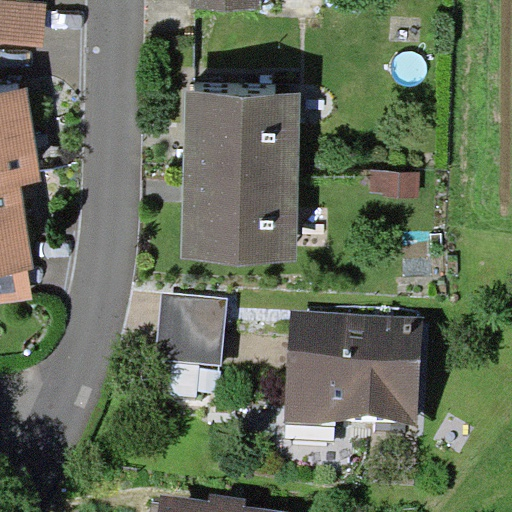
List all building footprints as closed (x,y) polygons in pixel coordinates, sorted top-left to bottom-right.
[(0,35),(35,38),(37,9),(0,5),(0,35)] [(0,174),(26,170),(13,84),(0,85),(0,174)] [(189,85),(187,166),(284,168),(285,127),(270,126),(270,87),(189,85)] [(283,210),(284,168),(187,166),(185,247),(267,249),(268,210),(283,210)] [(6,177),(21,175),(21,172),(27,172),(26,170),(0,174),(0,262),(19,259),(6,177)] [(234,316),(169,311),(165,363),(230,368),(234,316)] [(330,424),(403,428),(408,340),(386,339),(379,344),(366,343),(360,337),(295,334),(290,421),(282,420),(281,441),(286,447),(323,449),(329,443),(330,424)]
